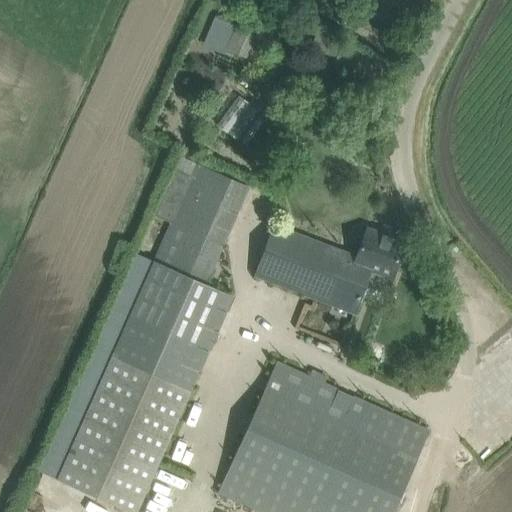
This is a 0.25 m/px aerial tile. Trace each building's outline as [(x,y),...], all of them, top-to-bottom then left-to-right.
[(236,25),(226,48),(250,59),(260,35),(236,25)] [(319,31),(311,43),(333,58),(341,46),(319,31)] [(240,96),(220,126),(241,140),(261,110),(240,96)] [(174,168),(154,214),(172,222),(171,223),(159,252),(155,261),(206,283),(210,275),(223,245),(248,187),(197,164),(192,176),(174,168)] [(254,276),(305,295),(324,244),(273,225),(254,276)] [(324,244),(305,295),(356,314),(367,285),(383,292),(388,278),(390,278),(397,260),(404,241),(368,228),(357,257),(324,244)] [(153,260),(137,298),(216,333),(233,295),(206,283),(155,261),(153,260)] [(120,339),(58,479),(132,511),(136,511),(198,375),(216,333),(137,298),(120,339)] [(392,511),(430,430),(276,361),(217,492),(261,511),(392,511)]
